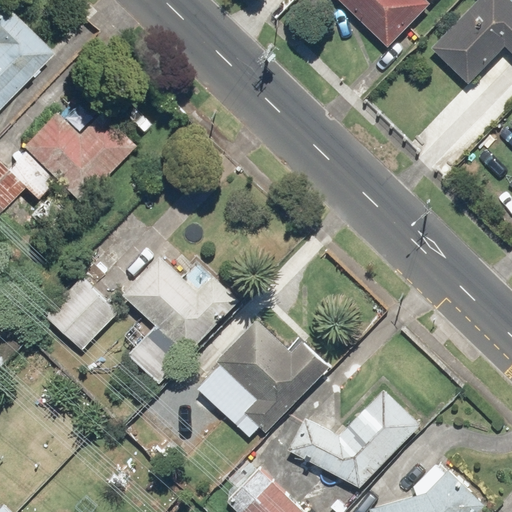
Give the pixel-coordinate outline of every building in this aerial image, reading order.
[(425,0),(338,0),(386,45),(428,2),(425,0)] [(511,53),(511,3),(508,0),(474,0),(430,46),(467,82),(503,45),(511,53)] [(0,99),(46,51),(0,7),(0,99)] [(128,142),(95,111),(73,134),(50,112),(18,146),(74,199),(128,142)] [(21,152),(5,169),(33,196),(50,179),(21,152)] [(0,204),(19,185),(0,166),(0,204)] [(158,255),(121,293),(154,326),(127,354),(157,381),(236,299),(210,275),(195,291),(158,255)] [(79,278),(45,315),(79,348),(114,311),(79,278)] [(264,431),(327,366),(300,340),(289,352),(254,318),(214,359),(255,399),(243,411),(264,431)] [(287,450),(358,487),(418,423),(381,388),(337,434),(304,417),(287,450)] [(238,511),(302,511),(258,469),(227,501),(238,511)] [(473,511),(482,503),(446,469),(424,491),(368,508),(369,511),(473,511)]
